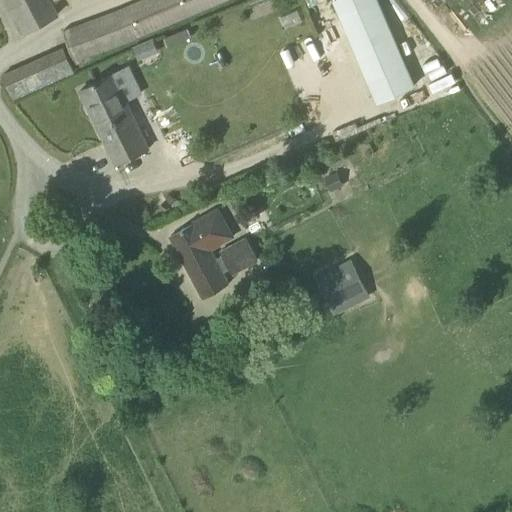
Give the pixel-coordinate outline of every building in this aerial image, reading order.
[(51,2),(56,0),(9,0),(25,31),(57,15),(51,2)] [(76,61),(129,41),(228,0),(142,0),(125,7),(64,30),(76,61)] [(415,86),(377,0),(333,0),(378,102),(415,86)] [(138,56),(157,49),(153,37),(134,44),(138,56)] [(14,98),(75,72),(64,48),(3,75),(14,98)] [(120,93),(112,75),(81,90),(117,164),(150,148),(123,92),(120,93)] [(338,173),(326,179),(332,192),(344,187),(338,173)] [(217,258),(213,250),(208,241),(231,229),(219,206),(194,220),(196,222),(171,235),(205,298),(231,284),(224,271),(229,269),(232,274),(258,261),(246,237),(219,250),(222,255),(217,258)] [(335,314),(371,296),(351,258),(316,276),(335,314)]
